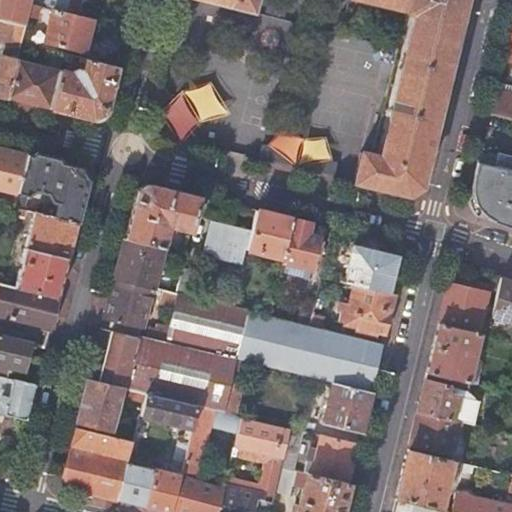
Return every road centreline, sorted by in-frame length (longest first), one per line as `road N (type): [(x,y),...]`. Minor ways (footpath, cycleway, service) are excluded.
road 1 (residential): [(30,505),(121,151)]
road 2 (residential): [(434,229),(368,511)]
road 3 (residential): [(486,0),(434,229)]
road 4 (residential): [(121,151),(158,0)]
road 5 (residential): [(121,151),(0,124)]
